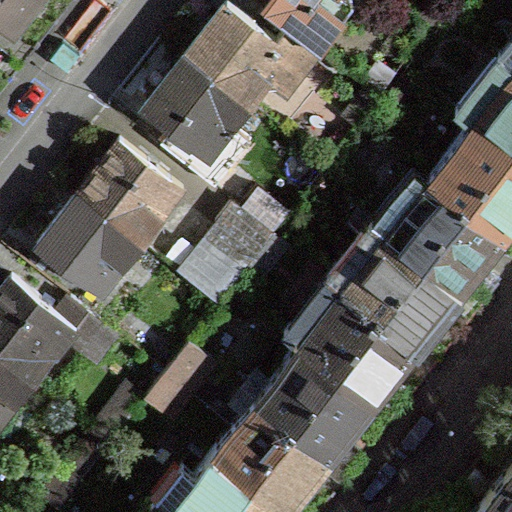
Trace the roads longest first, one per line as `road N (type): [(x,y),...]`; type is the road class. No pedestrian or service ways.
road 1 (residential): [(371,511),(511,336)]
road 2 (residential): [(0,167),(130,0)]
